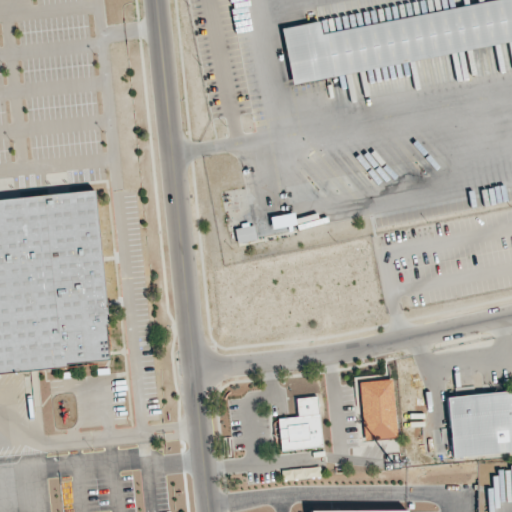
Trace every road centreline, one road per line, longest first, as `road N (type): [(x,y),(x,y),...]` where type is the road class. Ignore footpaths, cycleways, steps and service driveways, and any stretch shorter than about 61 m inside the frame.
road 1 (tertiary): [(209,511),(158,0)]
road 2 (residential): [(194,366),(320,356),(511,314)]
